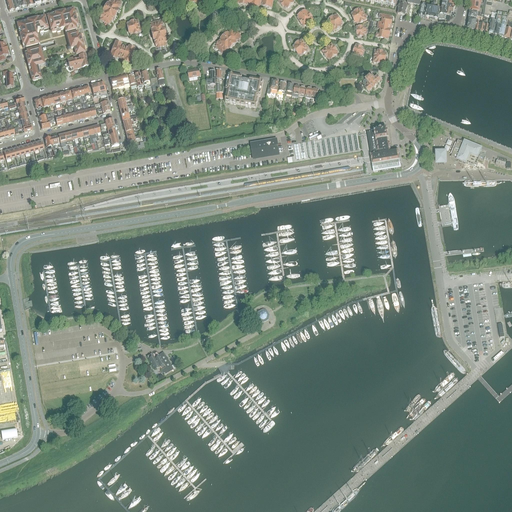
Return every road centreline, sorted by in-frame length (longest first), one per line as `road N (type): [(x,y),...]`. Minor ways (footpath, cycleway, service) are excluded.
road 1 (tertiary): [(11,276),(12,253),(29,238),(415,169)]
road 2 (tertiary): [(0,464),(24,452),(36,430),(11,276)]
road 3 (unclassified): [(440,285),(449,338),(477,371),(497,351),(486,279)]
